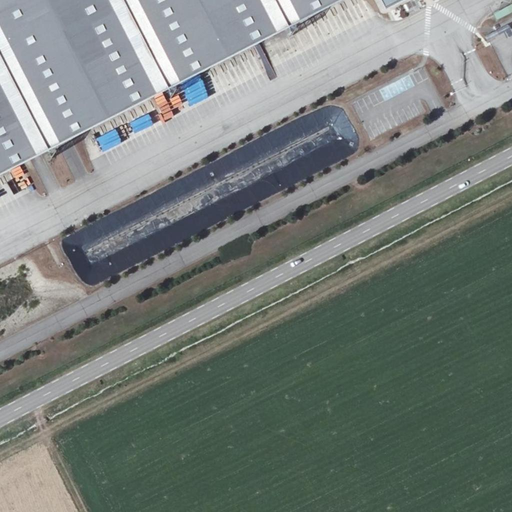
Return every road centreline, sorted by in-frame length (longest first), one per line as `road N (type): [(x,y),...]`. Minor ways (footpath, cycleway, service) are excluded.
road 1 (primary): [(511,155),(0,417)]
road 2 (unknown): [(442,126),(0,353)]
road 3 (unknown): [(0,235),(429,14)]
